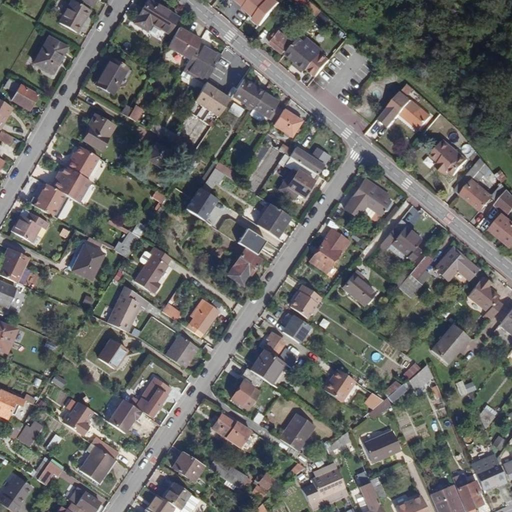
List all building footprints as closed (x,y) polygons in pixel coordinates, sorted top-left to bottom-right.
[(91,10),(72,0),(71,0),(59,22),(77,32),(85,18),(86,19),(91,10)] [(147,0),(134,23),(147,30),(151,24),(168,34),(178,17),(149,0),(147,0)] [(279,0),(235,0),(264,26),(284,5),(279,0)] [(297,0),(312,12),(317,7),(309,0),(297,0)] [(318,16),(322,11),(317,7),(312,12),(318,16)] [(293,31),(286,26),(271,43),(283,53),(287,48),(287,47),(293,40),(289,36),(293,31)] [(200,41),(179,29),(168,48),(189,60),(200,42),(200,41)] [(49,36),(34,62),(52,73),(67,47),(49,36)] [(305,41),(300,37),(287,54),(295,61),(304,70),(306,71),(307,69),(315,77),(329,60),(321,53),(320,55),(305,41)] [(321,53),(323,50),(308,37),(305,41),(320,55),(321,53)] [(209,76),(212,69),(221,54),(200,42),(189,60),(184,70),(180,76),(187,80),(191,74),(205,82),(209,76)] [(111,58),(95,85),(112,94),(128,68),(111,58)] [(213,71),(212,69),(209,76),(219,85),(224,79),(225,81),(236,68),(224,58),(213,71)] [(295,61),(292,64),(302,73),(304,70),(295,61)] [(228,89),(234,93),(243,79),(245,76),(239,71),(228,89)] [(16,91),(12,99),(28,109),(37,94),(9,79),(6,85),(16,91)] [(253,109),(263,92),(243,79),(234,93),(231,97),(230,100),(228,102),(237,108),(242,111),(245,106),(252,110),(253,109)] [(230,100),(204,83),(194,101),(218,117),(228,102),(230,100)] [(407,96),(414,89),(408,84),(388,107),(398,115),(400,113),(420,130),(431,116),(407,96)] [(274,122),(282,110),(276,106),(278,102),(263,92),(253,109),(266,118),(267,119),(268,118),(274,122)] [(0,128),(0,129),(13,108),(0,100),(0,128)] [(120,113),(127,117),(132,108),(125,104),(120,113)] [(142,109),(134,105),(132,108),(127,117),(135,121),(142,109)] [(242,111),(237,108),(233,113),(238,116),(242,111)] [(252,110),(249,114),(262,123),(266,118),(253,109),(252,110)] [(283,109),(282,110),(274,122),(273,124),(290,136),(292,134),(294,135),(296,131),(294,130),(301,120),(283,109)] [(83,140),(101,150),(114,126),(94,115),(90,123),(93,124),(83,140)] [(171,142),(175,135),(154,123),(150,130),(171,142)] [(1,131),(0,132),(0,139),(7,144),(11,137),(1,131)] [(443,139),(429,155),(437,162),(440,164),(438,165),(446,172),(447,170),(453,175),(467,159),(443,139)] [(170,152),(155,143),(146,159),(161,168),(170,152)] [(278,150),(284,154),(288,148),(282,144),(278,150)] [(288,148),(284,154),(316,175),(317,175),(326,162),(319,158),(317,161),(296,147),(294,148),(290,145),(288,148)] [(98,158),(79,147),(72,160),(70,159),(65,167),(87,179),(98,158)] [(301,198),(316,175),(284,154),(278,164),(284,168),(287,164),(296,171),(293,176),(285,188),(295,194),(301,198)] [(460,194),(485,164),(481,158),(454,190),(459,195),(460,194)] [(440,164),(437,162),(434,165),(444,174),(446,172),(438,165),(440,164)] [(216,165),(213,163),(202,179),(205,182),(214,168),(216,165)] [(216,165),(214,168),(224,174),(235,181),(243,169),(236,165),(231,172),(218,163),(216,165)] [(491,197),(492,196),(477,183),(484,175),(488,178),(492,172),(485,164),(460,194),(480,211),(491,197)] [(87,179),(65,167),(57,180),(55,179),(51,187),(65,195),(79,202),(91,181),(87,179)] [(224,174),(214,168),(205,182),(200,189),(208,194),(218,180),(220,180),(224,174)] [(281,185),(285,188),(293,176),(288,173),(281,185)] [(365,179),(363,182),(370,187),(387,199),(389,196),(365,179)] [(363,182),(353,197),(360,202),(370,187),(363,182)] [(34,198),(37,200),(46,184),(43,183),(34,198)] [(32,198),(29,203),(53,216),(65,195),(51,187),(46,184),(37,200),(34,198),(32,198)] [(492,196),(491,197),(497,202),(507,190),(502,184),(492,196)] [(185,189),(180,185),(174,194),(180,198),(185,189)] [(295,194),(285,188),(281,185),(278,190),(292,199),(295,194)] [(385,209),(391,201),(387,199),(370,187),(360,202),(353,197),(344,210),(356,218),(361,212),(374,222),(384,208),(385,209)] [(166,197),(156,191),(153,197),(162,203),(166,197)] [(511,196),(510,194),(503,201),(511,210),(511,209),(511,196)] [(170,200),(166,197),(162,203),(155,214),(159,217),(170,200)] [(218,206),(208,200),(199,212),(209,219),(218,206)] [(290,218),(270,204),(255,225),(276,239),(290,218)] [(29,212),(24,209),(20,215),(25,219),(29,212)] [(11,231),(32,243),(37,235),(41,227),(45,229),(49,223),(29,212),(25,219),(20,215),(11,231)] [(495,219),(489,227),(511,245),(511,221),(504,215),(498,222),(495,219)] [(111,220),(109,223),(127,233),(129,230),(111,220)] [(141,235),(147,226),(139,221),(133,230),(141,235)] [(398,223),(393,229),(399,234),(404,228),(398,223)] [(45,229),(41,227),(37,235),(40,237),(45,229)] [(68,231),(63,228),(59,234),(65,238),(68,231)] [(420,241),(404,228),(399,234),(393,229),(379,247),(385,251),(391,244),(407,257),(405,259),(411,263),(420,252),(414,248),(420,241)] [(270,241),(251,229),(242,243),(261,255),(270,241)] [(326,273),(337,256),(340,252),(341,253),(348,241),(330,229),(323,241),(309,262),(326,273)] [(129,230),(116,251),(127,258),(140,236),(129,230)] [(104,254),(84,244),(71,271),(91,281),(104,254)] [(150,254),(152,255),(134,281),(152,293),(159,283),(157,281),(168,265),(166,264),(171,258),(155,247),(150,254)] [(0,268),(0,276),(16,284),(24,267),(29,258),(8,248),(0,263),(2,265),(0,268)] [(227,275),(243,286),(261,258),(245,248),(227,275)] [(468,282),(477,270),(465,259),(464,261),(455,254),(457,252),(452,248),(434,270),(447,281),(456,271),(468,282)] [(431,261),(425,256),(409,275),(421,284),(428,275),(422,271),(431,261)] [(30,270),(24,267),(16,284),(22,286),(30,270)] [(113,278),(117,281),(122,274),(118,271),(113,278)] [(363,278),(356,272),(342,289),(363,307),(374,294),(360,281),(363,278)] [(490,319),(501,306),(495,301),(499,297),(487,288),(490,284),(483,277),(467,297),(486,312),(484,315),(490,319)] [(0,304),(6,307),(15,288),(0,281),(0,304)] [(148,302),(125,286),(113,309),(107,323),(127,332),(140,306),(145,308),(148,302)] [(303,286),(298,292),(300,293),(295,302),(291,308),(307,320),(322,299),(303,286)] [(186,328),(200,337),(218,310),(201,299),(196,306),(199,308),(186,328)] [(162,311),(176,321),(181,313),(168,303),(162,311)] [(113,309),(107,306),(100,320),(107,323),(113,309)] [(127,332),(133,335),(145,308),(140,306),(127,332)] [(511,337),(511,309),(498,326),(511,337)] [(286,327),(282,333),(298,344),(305,333),(308,335),(311,330),(287,314),(280,323),(286,327)] [(0,350),(6,353),(16,330),(0,322),(0,350)] [(470,337),(453,324),(430,351),(445,363),(455,351),(457,353),(470,337)] [(284,343),(271,333),(266,339),(269,341),(264,347),(276,356),(284,343)] [(198,348),(179,335),(165,355),(184,368),(198,348)] [(98,357),(115,369),(127,350),(110,339),(98,357)] [(278,361),(284,365),(291,369),(298,358),(285,350),(278,361)] [(263,351),(249,371),(261,379),(270,385),(284,365),(278,361),(263,351)] [(410,377),(420,370),(414,364),(406,372),(410,377)] [(414,391),(432,377),(426,367),(408,381),(414,391)] [(44,374),(49,377),(52,371),(47,368),(44,374)] [(257,384),(261,379),(249,371),(246,369),(241,376),(244,379),(243,381),(242,381),(230,399),(247,411),(260,392),(254,387),(256,384),(257,384)] [(355,382),(339,371),(331,382),(330,381),(323,391),(340,403),(355,382)] [(56,375),(52,382),(63,389),(67,381),(56,375)] [(169,388),(153,377),(137,399),(134,397),(130,402),(150,415),(169,388)] [(386,398),(387,397),(399,386),(394,381),(381,392),(386,398)] [(466,393),(461,381),(455,384),(460,395),(466,393)] [(471,381),(465,383),(468,391),(474,388),(471,381)] [(402,384),(399,386),(387,397),(392,402),(407,390),(402,384)] [(21,407),(25,400),(0,389),(0,415),(7,419),(10,413),(14,415),(18,406),(21,407)] [(60,397),(53,393),(43,409),(50,414),(60,397)] [(364,404),(372,410),(382,401),(372,394),(364,404)] [(386,398),(382,401),(372,410),(367,414),(372,420),(381,412),(381,413),(390,406),(386,398)] [(144,414),(123,399),(107,422),(124,433),(134,419),(139,422),(144,414)] [(93,412),(78,402),(69,415),(64,422),(84,436),(90,428),(88,426),(85,424),(88,420),(93,412)] [(493,416),(484,410),(479,417),(484,428),(493,416)] [(258,412),(254,421),(260,424),(265,415),(258,412)] [(296,414),(285,431),(288,433),(283,442),(297,452),(314,427),(296,414)] [(204,421),(195,415),(191,420),(201,426),(204,421)] [(250,431),(235,421),(234,424),(220,415),(214,425),(216,426),(214,430),(239,447),(250,431)] [(18,438),(27,446),(40,427),(34,422),(29,429),(26,427),(18,438)] [(288,433),(285,431),(279,440),(283,442),(288,433)] [(392,432),(362,444),(370,463),(399,451),(392,432)] [(468,445),(475,442),(472,433),(464,436),(468,445)] [(54,453),(63,438),(56,434),(47,449),(54,453)] [(341,436),(329,446),(326,449),(331,459),(338,456),(335,449),(345,444),(341,436)] [(511,436),(511,438),(511,439),(511,451),(509,453),(511,460),(503,465),(509,478),(511,477),(511,436)] [(504,442),(498,438),(493,445),(500,449),(504,442)] [(96,446),(115,459),(119,452),(101,439),(96,446)] [(325,442),(317,449),(321,454),(326,449),(329,446),(325,442)] [(365,472),(352,443),(348,445),(352,455),(345,458),(347,463),(345,464),(347,470),(350,469),(354,477),(365,472)] [(97,484),(115,459),(96,446),(95,446),(78,470),(97,484)] [(203,466),(183,453),(177,463),(175,462),(171,468),(192,481),(203,466)] [(494,455),(471,465),(481,489),(495,483),(497,486),(506,483),(495,459),(494,455)] [(45,457),(43,459),(35,471),(30,477),(36,480),(50,460),(45,457)] [(229,483),(234,487),(238,489),(239,488),(243,491),(250,481),(216,458),(208,470),(229,483)] [(36,480),(44,486),(53,473),(57,475),(62,469),(50,460),(36,480)] [(291,467),(299,475),(305,469),(296,461),(291,467)] [(347,495),(333,464),(312,473),(314,477),(310,479),(312,484),(301,490),(311,510),(347,495)] [(30,477),(35,471),(29,467),(25,473),(30,477)] [(273,480),(265,474),(262,479),(257,476),(252,484),(256,486),(252,492),(261,497),(273,480)] [(462,474),(452,478),(466,511),(480,505),(477,495),(479,494),(474,481),(467,484),(462,474)] [(0,498),(0,505),(8,511),(10,511),(14,511),(32,487),(16,476),(0,498)] [(370,484),(377,500),(385,496),(380,484),(379,484),(377,481),(370,484)] [(381,511),(377,500),(370,484),(369,482),(359,487),(369,511),(367,511),(381,511)] [(172,484),(162,500),(173,508),(178,511),(179,511),(189,511),(197,501),(172,484)] [(453,486),(429,496),(436,511),(462,511),(464,511),(453,486)] [(68,502),(69,503),(82,511),(92,511),(99,503),(77,488),(68,502)] [(173,508),(162,500),(155,495),(145,509),(143,508),(140,511),(177,511),(178,511),(173,508)] [(427,511),(420,497),(394,507),(396,511),(427,511)] [(253,511),(261,504),(252,499),(244,508),(248,511),(253,511)] [(82,511),(69,503),(65,510),(63,511),(82,511)]
